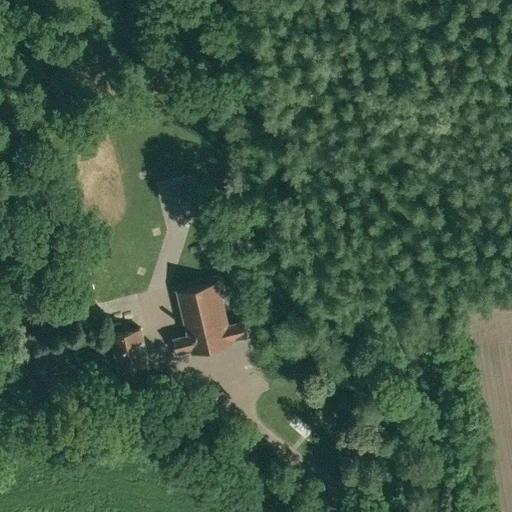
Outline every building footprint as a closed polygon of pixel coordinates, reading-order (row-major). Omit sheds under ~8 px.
[(196,212),(189,187),(175,190),(182,216),(196,212)] [(70,257),(78,290),(92,286),(84,254),(70,257)] [(177,289),(189,334),(174,338),(177,350),(192,346),(193,352),(232,342),(230,337),(246,333),(243,321),(227,324),(215,279),(177,289)] [(57,295),(41,299),(44,309),(59,305),(57,295)] [(150,362),(141,326),(112,334),(121,370),(150,362)]
